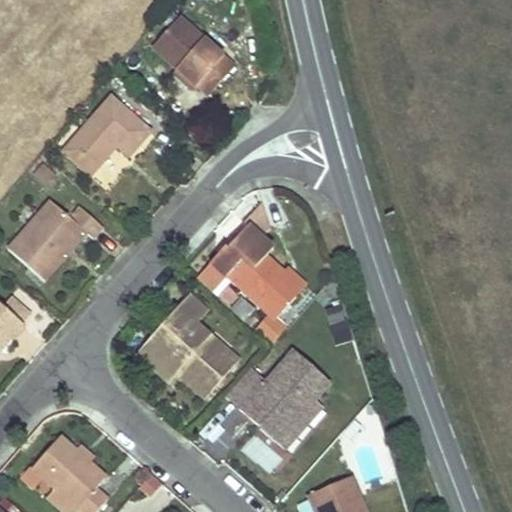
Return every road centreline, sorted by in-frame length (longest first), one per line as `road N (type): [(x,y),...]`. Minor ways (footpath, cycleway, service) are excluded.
road 1 (secondary): [(465,511),(344,162)]
road 2 (residential): [(66,360),(249,157)]
road 3 (residential): [(242,511),(66,360)]
